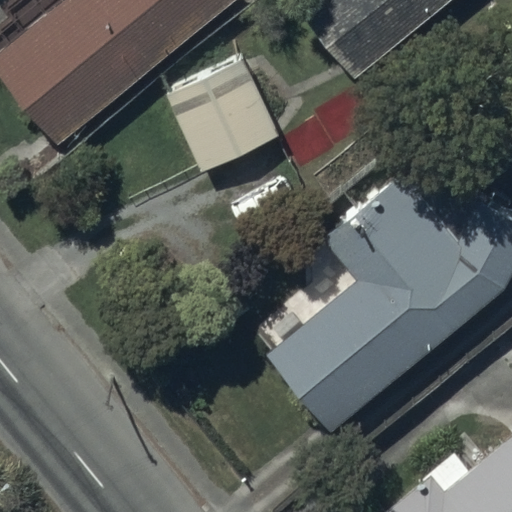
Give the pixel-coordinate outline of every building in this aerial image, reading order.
[(54,0),(0,44),(0,68),(56,137),(225,0),(54,0)] [(299,0),(296,3),(351,69),(433,0),(299,0)] [(245,60),(166,97),(202,174),(281,137),(245,60)] [(362,272),(271,346),(337,422),(511,281),(511,278),(511,207),(486,195),(461,235),(408,170),(331,232),(362,272)] [(511,511),(511,425),(468,462),(455,446),(373,511),(511,511)]
